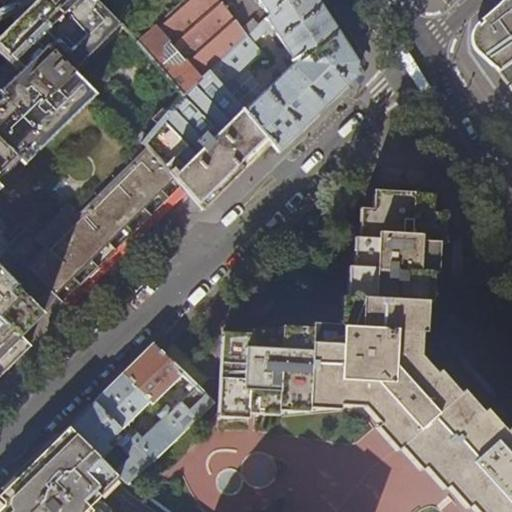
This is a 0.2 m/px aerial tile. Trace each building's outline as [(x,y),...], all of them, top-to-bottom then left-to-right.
[(122,26),(98,0),(59,0),(54,5),(47,0),(45,0),(35,11),(0,46),(23,70),(11,81),(0,92),(4,98),(0,101),(0,375),(14,362),(28,348),(18,338),(42,315),(17,287),(18,286),(0,267),(0,202),(27,230),(9,247),(54,295),(175,178),(145,145),(145,146),(74,72),(122,26)] [(218,0),(184,0),(136,42),(183,96),(209,73),(246,38),(228,14),(221,3),(218,0)] [(358,62),(335,28),(316,0),(287,0),(246,38),(209,73),(270,143),(279,153),(319,114),(356,78),(358,62)] [(256,0),(263,10),(250,21),(239,6),(228,14),(246,38),(287,0),(256,0)] [(511,0),(504,0),(477,27),(475,43),(481,50),(496,72),(511,60),(511,0)] [(511,60),(496,72),(511,93),(511,60)] [(270,143),(209,73),(183,96),(168,115),(159,127),(145,145),(175,178),(187,192),(202,210),(214,198),(246,167),(270,143)] [(159,127),(168,115),(164,111),(154,121),(159,127)] [(511,511),(511,442),(503,433),(500,435),(480,414),(477,416),(457,395),(454,397),(446,388),(434,375),(430,377),(414,360),(416,335),(420,335),(422,304),(426,304),(428,274),(431,274),(434,245),(437,245),(439,215),(431,214),(432,200),(396,198),(372,196),(371,209),(365,209),(362,239),(358,239),(356,269),(353,269),(351,299),(347,299),(344,331),(312,329),(312,333),(282,331),(281,336),(267,336),(252,335),(252,339),(221,338),(217,413),(247,414),(248,410),(279,412),(280,407),(308,408),(309,404),(339,406),(339,402),(364,404),(381,423),(378,426),(398,449),(401,446),(421,469),(425,466),(444,487),(448,484),(467,507),(472,503),(479,511),(511,511)] [(161,354),(152,346),(126,371),(124,374),(156,406),(162,412),(182,432),(211,404),(161,354)] [(118,380),(95,402),(122,428),(132,419),(135,422),(142,416),(139,412),(145,406),(148,409),(151,407),(154,408),(156,406),(124,374),(118,380)] [(72,425),(70,426),(97,452),(112,438),(129,455),(140,445),(126,432),(122,428),(95,402),(72,425)] [(154,459),(182,432),(162,412),(159,415),(163,419),(143,439),(131,427),(126,432),(140,445),(149,454),(154,459)] [(0,511),(110,511),(97,498),(121,476),(97,452),(70,426),(65,431),(42,454),(31,465),(0,495),(0,511)] [(149,463),(154,459),(149,454),(145,458),(149,463)]
